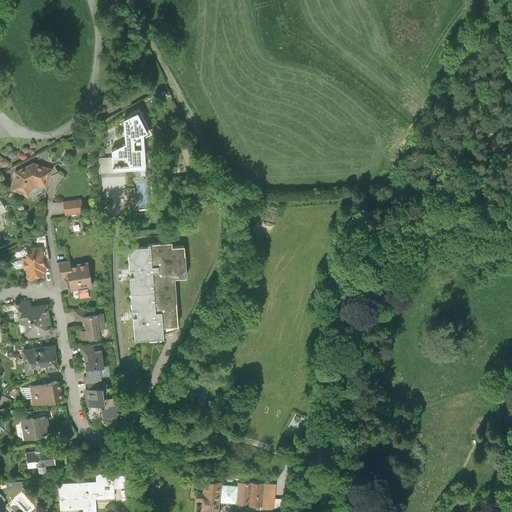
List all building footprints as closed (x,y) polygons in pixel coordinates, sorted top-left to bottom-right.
[(128,142),(115,148),(115,156),(116,166),(120,166),(146,164),(143,134),(150,131),(142,108),(127,118),(128,142)] [(116,166),(115,156),(101,156),(102,173),(121,171),(120,166),(116,166)] [(14,171),(9,190),(26,195),(29,187),(37,183),(44,185),(50,168),(31,162),(14,171)] [(80,199),(63,201),(64,214),(82,212),(80,199)] [(129,277),(130,294),(174,291),(173,279),(185,278),(183,246),(170,247),(170,241),(148,243),(148,247),(126,248),(127,269),(131,269),(132,277),(129,277)] [(41,246),(30,247),(31,252),(24,253),(25,257),(21,257),(22,269),(24,269),(26,277),(27,277),(28,279),(36,277),(36,276),(42,275),(42,271),(43,271),(42,265),(43,265),(41,246)] [(68,261),(56,263),(59,279),(67,277),(69,290),(77,289),(79,298),(87,296),(85,288),(90,287),(86,262),(69,265),(68,261)] [(176,326),(174,291),(130,294),(131,310),(136,309),(136,318),(131,318),(133,340),(162,338),(161,327),(176,326)] [(33,307),(17,309),(19,321),(22,320),(24,337),(50,333),(47,317),(46,305),(33,307)] [(89,309),(73,311),(74,320),(83,319),(84,330),(79,331),(80,339),(98,336),(97,328),(103,328),(102,314),(90,316),(89,309)] [(18,351),(21,350),(41,347),(40,342),(17,345),(18,351)] [(41,347),(21,350),(25,375),(30,374),(29,367),(44,365),(45,371),(56,370),(52,345),(41,347)] [(91,346),(79,347),(80,354),(83,354),(84,368),(97,367),(102,366),(100,351),(92,352),(91,346)] [(99,381),(97,367),(84,368),(85,377),(82,377),(83,383),(85,383),(99,381)] [(37,379),(38,386),(50,384),(48,377),(37,379)] [(85,383),(86,390),(100,388),(99,381),(85,383)] [(38,386),(20,389),(22,399),(31,398),(32,405),(60,400),(58,383),(50,384),(38,386)] [(86,390),(83,390),(85,406),(99,405),(102,404),(101,398),(100,388),(86,390)] [(113,397),(101,398),(102,404),(99,405),(101,418),(115,416),(113,397)] [(64,406),(51,408),(52,419),(66,417),(64,406)] [(38,417),(20,420),(23,439),(34,438),(34,435),(43,434),(42,425),(46,425),(46,418),(38,418),(38,417)] [(306,452),(295,447),(290,457),(301,462),(306,452)] [(51,448),(24,453),(26,468),(36,466),(37,472),(44,471),(43,465),(53,463),(51,448)] [(95,482),(58,485),(60,510),(83,509),(83,511),(93,511),(93,502),(113,500),(112,488),(125,487),(124,472),(94,474),(95,482)] [(219,482),(202,481),(201,493),(196,493),(195,500),(201,500),(200,511),(217,511),(218,502),(235,503),(235,507),(247,508),(248,504),(260,505),(260,508),(272,509),(274,485),(237,482),(237,486),(219,485),(219,482)]
